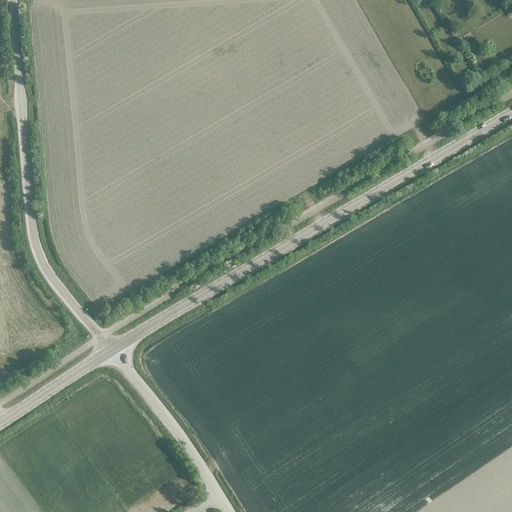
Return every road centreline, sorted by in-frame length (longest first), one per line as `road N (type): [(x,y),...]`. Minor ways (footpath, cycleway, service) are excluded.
road 1 (secondary): [(111,350),(511,113)]
road 2 (unclassified): [(111,350),(41,264),(34,244),(12,0)]
road 3 (unclassified): [(228,511),(111,350)]
road 4 (secondary): [(0,423),(111,350)]
